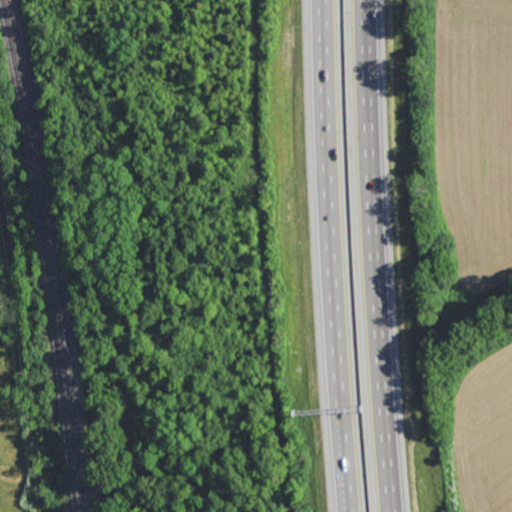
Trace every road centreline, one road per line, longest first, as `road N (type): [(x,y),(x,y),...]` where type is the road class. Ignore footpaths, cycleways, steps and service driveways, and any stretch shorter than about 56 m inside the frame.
road 1 (motorway): [(324,0),(349,511)]
road 2 (motorway): [(392,511),(367,0)]
